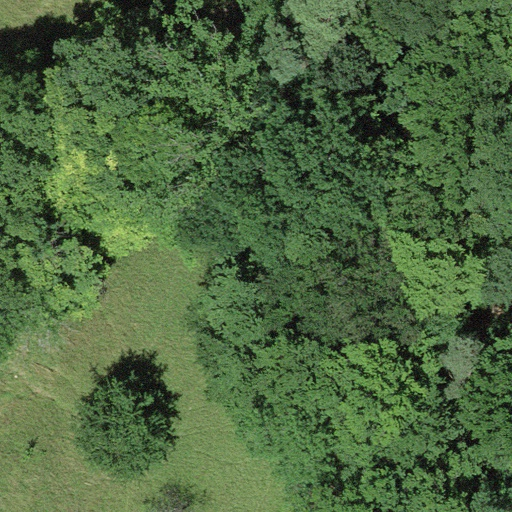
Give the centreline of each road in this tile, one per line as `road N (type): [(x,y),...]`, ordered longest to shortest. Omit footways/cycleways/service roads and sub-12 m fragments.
road 1 (track): [(0,147),(62,89),(251,0)]
road 2 (track): [(511,309),(405,402),(363,511)]
